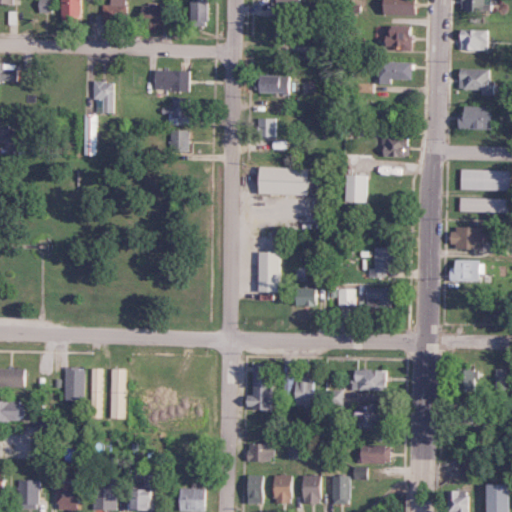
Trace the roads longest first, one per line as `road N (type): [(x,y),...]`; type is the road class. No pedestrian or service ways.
road 1 (residential): [(419,511),(436,0)]
road 2 (residential): [(221,511),(232,0)]
road 3 (residential): [(511,340),(0,332)]
road 4 (residential): [(232,47),(0,40)]
